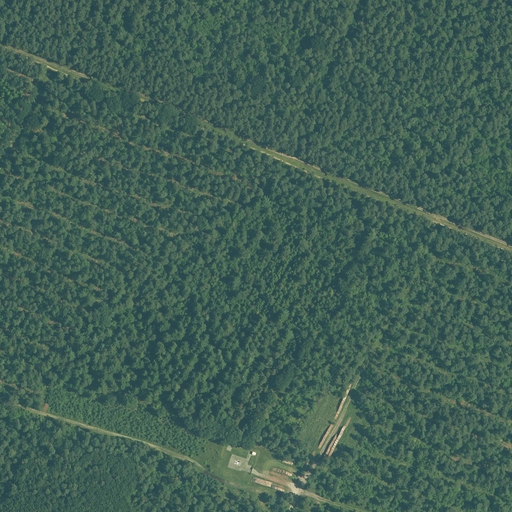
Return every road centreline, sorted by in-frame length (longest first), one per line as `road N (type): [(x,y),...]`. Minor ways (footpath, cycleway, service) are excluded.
road 1 (track): [(511,249),(0,42)]
road 2 (track): [(299,490),(438,220)]
road 3 (track): [(0,398),(190,457),(238,486),(268,478)]
road 4 (track): [(300,170),(297,132),(361,0)]
road 5 (track): [(0,173),(57,65)]
